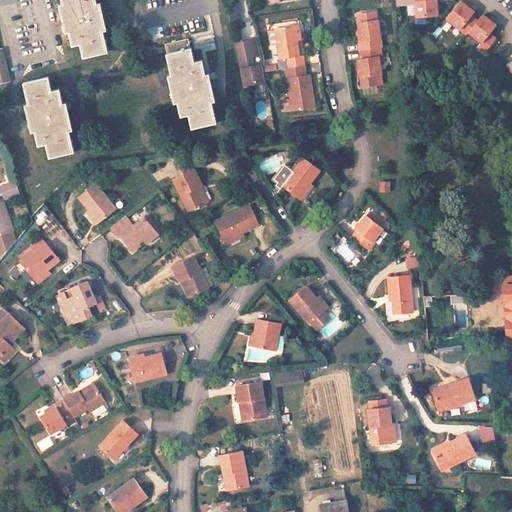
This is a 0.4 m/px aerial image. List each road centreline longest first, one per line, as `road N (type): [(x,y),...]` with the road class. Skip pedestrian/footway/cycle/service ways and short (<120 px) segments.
road 1 (residential): [(324,0),(341,99),(361,153),(359,181),(345,206),(299,241)]
road 2 (residential): [(212,331),(192,388),(183,511)]
road 3 (residential): [(299,241),(400,362)]
road 4 (residential): [(154,330),(90,347),(39,377)]
road 5 (residential): [(299,241),(212,331)]
